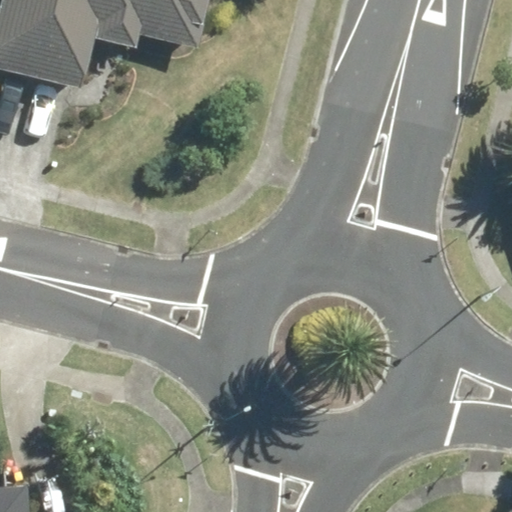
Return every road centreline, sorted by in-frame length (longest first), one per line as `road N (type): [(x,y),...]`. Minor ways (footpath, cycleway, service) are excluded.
road 1 (residential): [(347,274),(415,0)]
road 2 (residential): [(251,329),(0,267)]
road 3 (residential): [(347,274),(372,285),(404,328),(401,381)]
road 4 (residential): [(401,381),(388,402),(347,427),(300,424)]
road 5 (residential): [(251,329),(288,283),(347,274)]
